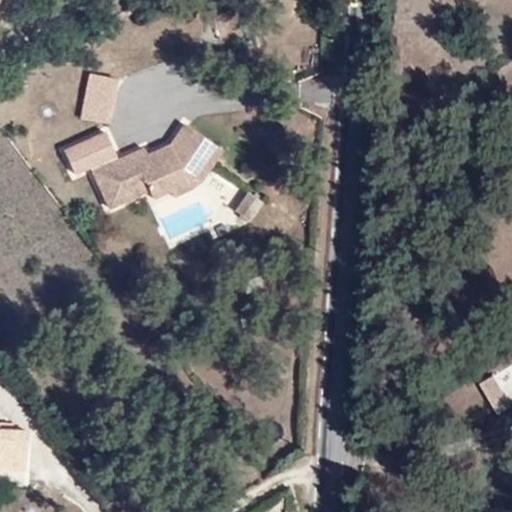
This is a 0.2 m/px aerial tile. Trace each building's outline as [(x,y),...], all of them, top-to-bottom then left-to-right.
[(150,126),(142,119),(116,133),(105,112),(70,131),(80,152),(94,145),(112,180),(150,162),(156,168),(172,161),(189,152),(190,147),(182,142),(188,126),(195,125),(215,134),(224,119),(185,94),(170,118),(150,126)] [(204,152),(215,134),(195,125),(188,126),(182,142),(190,147),(189,152),(172,161),(176,167),(187,164),(204,152)] [(259,174),(248,167),(239,182),(249,188),(259,174)] [(475,372),(491,402),(507,393),(490,364),(475,372)] [(0,444),(14,445),(16,406),(0,405),(0,444)]
